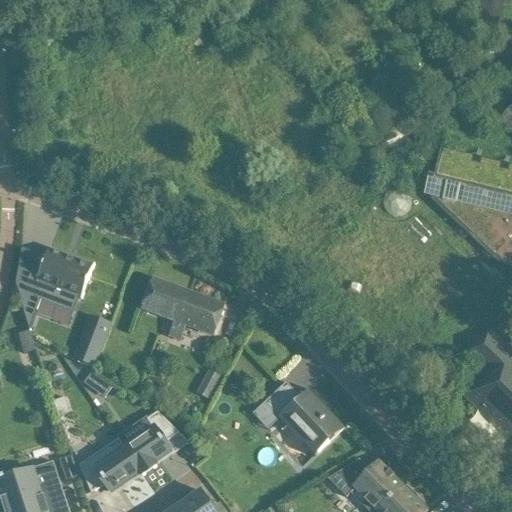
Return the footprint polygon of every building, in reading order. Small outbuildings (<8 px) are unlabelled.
[(95,60),(134,71),(139,54),(99,43),(95,60)] [(147,87),(164,91),(174,52),(157,48),(147,87)] [(165,92),(182,97),(193,57),(176,53),(165,92)] [(184,97),(201,102),(212,62),(195,58),(184,97)] [(85,78),(125,88),(129,71),(90,61),(85,78)] [(203,102),(220,107),(231,68),(214,63),(203,102)] [(76,96),(115,106),(120,89),(81,79),(76,96)] [(240,99),(279,110),(283,93),(244,82),(240,99)] [(66,113),(105,124),(110,107),(71,96),(66,113)] [(239,119),(278,130),(283,113),(244,102),(239,119)] [(511,106),(498,120),(511,133),(511,106)] [(123,149),(140,153),(150,114),(133,110),(123,149)] [(100,125),(61,114),(56,131),(96,142),(100,125)] [(142,154),(159,159),(169,119),(152,115),(142,154)] [(161,159),(178,164),(188,125),(171,120),(161,159)] [(234,138),(273,149),(278,132),(238,121),(234,138)] [(180,164),(197,169),(207,130),(190,125),(180,164)] [(229,157),(268,168),(273,151),(233,140),(229,157)] [(511,169),(444,153),(438,178),(429,175),(425,195),(434,198),(511,271),(511,169)] [(219,175),(259,185),(263,168),(224,158),(219,175)] [(82,298),(94,266),(49,250),(39,276),(17,268),(14,285),(21,305),(37,311),(42,298),(74,310),(79,297),(82,298)] [(226,307),(153,280),(142,310),(174,322),(168,337),(181,341),(186,327),(215,337),(226,307)] [(90,316),(73,360),(94,368),(111,324),(90,316)] [(511,352),(490,331),(468,353),(488,372),(464,396),(511,443),(511,352)] [(36,351),(30,332),(18,335),(24,355),(36,351)] [(209,371),(197,394),(211,402),(224,379),(209,371)] [(314,414),(287,384),(253,415),(254,416),(266,404),(286,426),(282,431),(287,427),(301,442),(301,443),(315,458),(316,457),(315,456),(318,454),(345,429),(316,398),(315,399),(322,406),(314,414)] [(70,414),(65,398),(54,402),(59,417),(70,414)] [(125,450),(141,474),(143,477),(157,467),(155,465),(172,453),(165,444),(180,435),(179,434),(158,413),(147,420),(154,430),(125,450)] [(119,440),(79,466),(80,467),(91,494),(92,494),(106,485),(112,494),(141,474),(125,450),(119,440)] [(79,478),(72,456),(59,461),(66,482),(79,478)] [(379,511),(404,487),(380,464),(371,472),(359,460),(328,480),(347,499),(351,495),(367,511),(379,511)] [(69,511),(53,461),(0,478),(0,493),(6,511),(69,511)] [(426,511),(428,511),(404,487),(379,511),(426,511)] [(216,511),(202,492),(193,499),(183,505),(187,511),(216,511)]
